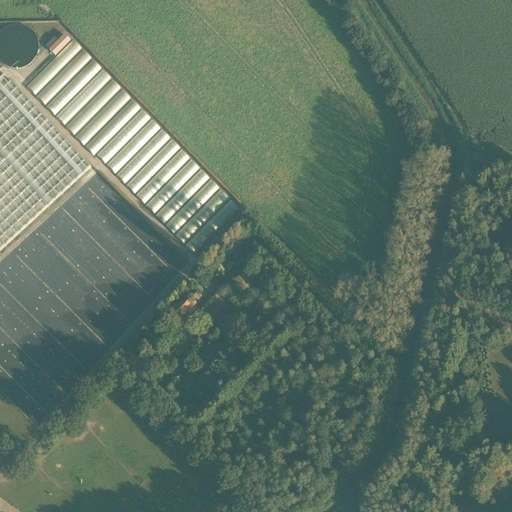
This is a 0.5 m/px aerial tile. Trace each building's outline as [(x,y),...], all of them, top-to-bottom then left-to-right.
[(2,60),(32,64),(36,31),(10,28),(7,48),(4,48),(2,60)] [(63,34),(57,41),(48,50),(54,56),(70,41),(63,34)] [(0,251),(90,168),(5,75),(0,79),(0,251)] [(202,298),(192,290),(186,297),(184,295),(170,312),(181,321),(202,298)] [(211,328),(221,315),(221,314),(230,304),(217,293),(197,317),(211,328)] [(142,376),(148,371),(136,356),(129,361),(142,376)]
